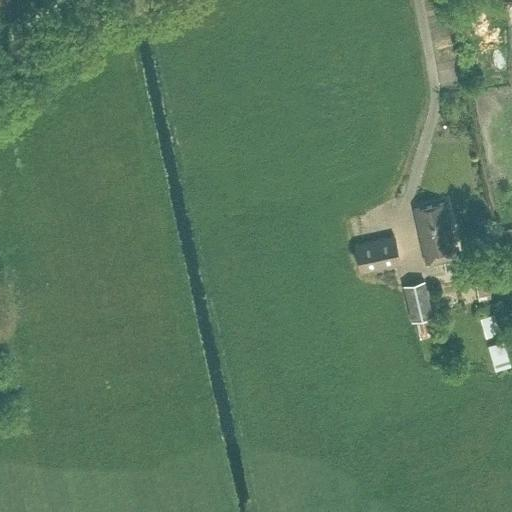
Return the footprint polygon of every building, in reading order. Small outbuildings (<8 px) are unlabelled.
[(455,254),(443,200),(413,207),(425,260),(455,254)] [(354,243),(360,271),(400,262),(394,234),(354,243)] [(465,252),(455,254),(458,269),(469,267),(465,252)] [(473,266),(479,298),(481,297),(483,304),(495,302),(487,263),(473,266)] [(410,319),(429,315),(433,314),(424,278),(403,283),(410,319)] [(503,333),(501,333),(485,337),(493,369),(511,365),(503,333)]
